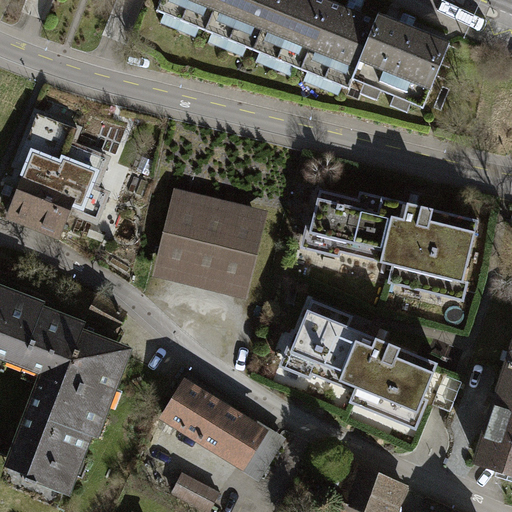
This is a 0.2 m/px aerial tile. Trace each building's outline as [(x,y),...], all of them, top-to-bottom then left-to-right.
[(160,0),(156,11),(204,30),(216,0),(160,0)] [(216,0),(204,30),(252,49),(272,0),(216,0)] [(272,0),(252,49),(300,68),(327,0),(326,0),(272,0)] [(346,8),(327,0),(300,68),(349,88),(351,81),(376,20),(358,13),(361,6),(349,1),(346,8)] [(449,43),(378,15),(376,20),(351,81),(423,109),(449,43)] [(34,149),(6,218),(58,240),(73,204),(84,208),(99,171),(64,157),(63,160),(34,149)] [(357,198),(319,189),(306,245),(316,247),(314,252),(339,258),(340,252),(392,264),(389,277),(416,284),(415,290),(463,301),(467,282),(462,281),(476,220),(359,192),(357,198)] [(258,225),(174,206),(158,261),(245,284),(258,225)] [(102,297),(73,284),(63,301),(71,306),(69,311),(79,315),(81,311),(112,327),(120,310),(102,297)] [(0,361),(23,370),(46,309),(37,305),(38,301),(13,292),(11,299),(0,294),(0,293),(1,290),(0,289),(0,361)] [(352,316),(312,299),(298,331),(293,329),(284,350),(288,351),(283,362),(352,391),(348,401),(410,427),(437,363),(347,325),(352,316)] [(63,315),(46,309),(23,370),(39,377),(23,421),(86,445),(96,418),(100,418),(111,389),(113,390),(123,364),(92,335),(73,327),(73,324),(62,318),(63,315)] [(511,351),(476,460),(511,471),(511,351)] [(187,382),(165,414),(237,462),(245,451),(253,456),(259,448),(251,442),(259,429),(187,382)] [(0,454),(0,508),(10,511),(53,511),(61,491),(64,492),(77,458),(81,459),(86,445),(23,421),(9,457),(0,454)] [(280,444),(259,429),(251,442),(259,448),(253,456),(246,467),(259,476),(280,444)] [(333,510),(332,511),(390,511),(401,483),(359,467),(333,469),(336,489),(327,509),(333,510)] [(206,511),(217,493),(179,472),(167,493),(202,511),(206,511)]
